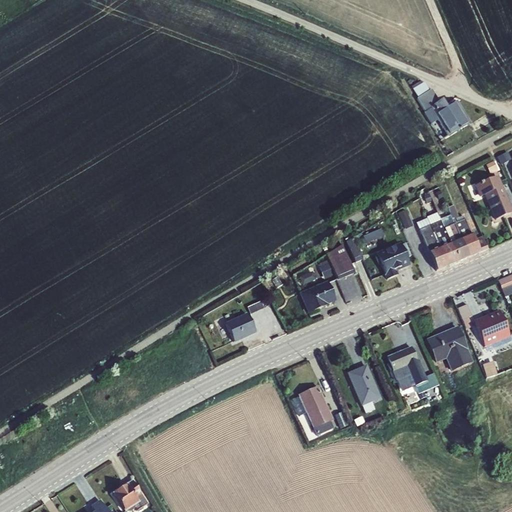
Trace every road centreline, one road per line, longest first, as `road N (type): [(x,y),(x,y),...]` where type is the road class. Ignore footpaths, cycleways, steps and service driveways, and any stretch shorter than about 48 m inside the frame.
road 1 (secondary): [(0,509),(196,390),(511,253)]
road 2 (unclassified): [(246,0),(511,114)]
